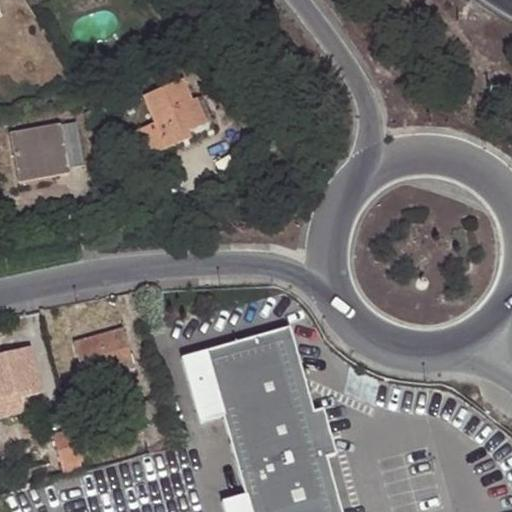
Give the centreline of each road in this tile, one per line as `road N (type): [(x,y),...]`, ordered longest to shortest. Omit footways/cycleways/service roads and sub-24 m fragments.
road 1 (secondary): [(0,294),(223,259),(342,290)]
road 2 (primary): [(342,290),(382,332),(439,343),(491,316),(511,280)]
road 3 (primary): [(297,0),(353,75),(378,174)]
road 4 (primary): [(511,224),(495,193),(452,165),(427,161),(378,174)]
road 5 (primary): [(378,174),(343,213),(335,238),(342,290)]
